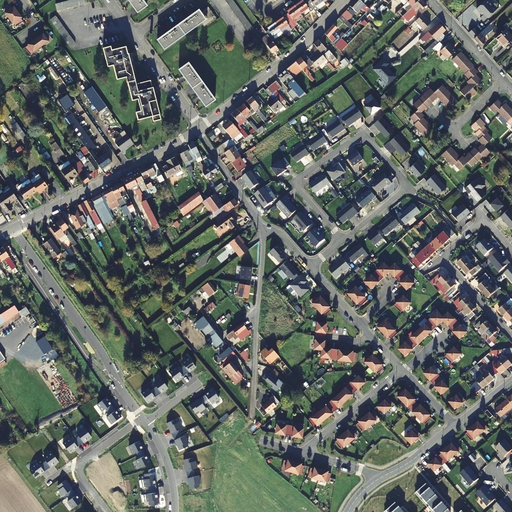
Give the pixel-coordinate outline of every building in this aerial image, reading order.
[(76,6),(79,6),(83,5),(86,4),(89,3),(88,0),(73,0),(71,1),(68,1),(65,2),(62,3),(59,4),(56,5),(57,11),(61,10),(64,10),(67,9),(70,8),(73,7),(76,6)] [(143,0),(128,0),(138,13),(147,5),(143,0)] [(232,0),(224,0),(254,41),(260,37),(232,0)] [(302,0),(295,5),(300,13),(308,8),(310,12),(314,9),(308,1),(306,0),(305,0),(304,1),(302,0)] [(309,0),(308,1),(314,9),(315,12),(326,4),(323,0),(309,0)] [(366,13),(369,9),(363,4),(359,0),(356,0),(350,7),(356,13),(361,8),(366,13)] [(403,16),(407,12),(419,0),(409,0),(407,3),(404,6),(406,8),(405,10),(400,14),(403,16)] [(427,6),(420,0),(419,0),(407,12),(403,16),(402,17),(408,22),(416,14),(415,12),(420,7),(423,10),(427,6)] [(487,0),(485,0),(476,8),(483,15),(480,17),(484,21),(499,7),(495,2),(492,5),(487,0)] [(9,19),(17,13),(15,10),(17,10),(14,6),(13,7),(11,4),(10,5),(3,9),(6,12),(5,13),(9,19)] [(287,11),(288,12),(286,15),(287,16),(293,24),(296,22),(293,18),(300,13),(295,5),(287,11)] [(199,10),(158,40),(165,49),(202,22),(204,27),(216,18),(208,7),(201,12),(200,11),(199,10)] [(345,12),(341,16),(346,21),(350,16),(345,12)] [(19,15),(17,13),(9,19),(13,25),(14,24),(16,27),(23,22),(24,22),(21,18),(22,18),(20,14),(19,15)] [(422,15),(415,22),(425,32),(432,26),(422,15)] [(58,19),(56,16),(50,20),(52,23),(54,25),(56,28),(58,31),(60,34),(62,36),(64,39),(66,42),(68,45),(70,47),(75,43),(73,41),(71,38),(69,35),(67,32),(65,30),(63,27),(61,24),(59,21),(58,19)] [(284,18),(283,17),(275,22),(281,30),(283,33),(284,34),(294,27),(293,24),(287,16),(284,18)] [(350,29),(353,26),(346,21),(341,16),(339,19),(350,29)] [(276,40),(275,38),(273,36),(281,30),(275,22),(267,28),(269,30),(266,32),(268,35),(273,42),(276,40)] [(440,42),(445,37),(442,34),(445,31),(438,23),(418,42),(423,46),(427,42),(427,41),(432,36),(436,41),(428,48),(428,49),(425,52),(427,54),(434,48),(440,42)] [(509,26),(506,23),(503,26),(496,32),(499,36),(506,29),(509,26)] [(334,45),(344,35),(342,33),(339,37),(334,32),(337,28),(333,25),(324,34),(334,45)] [(487,40),(484,37),(490,32),(489,31),(492,28),(489,25),(474,39),(481,47),(485,43),(485,42),(487,40)] [(412,32),(414,30),(411,26),(405,32),(407,35),(411,31),(412,32)] [(499,36),(496,38),(504,47),(511,40),(511,36),(506,29),(499,36)] [(273,36),(275,38),(283,33),(281,30),(273,36)] [(43,33),(35,39),(41,47),(45,44),(45,45),(52,39),(47,32),(44,34),(43,33)] [(262,39),(267,46),(267,45),(273,53),(279,49),(273,42),(268,35),(262,39)] [(37,50),(41,47),(35,39),(27,44),(28,45),(25,48),(30,55),(38,50),(37,50)] [(329,51),(328,52),(318,40),(313,44),(316,47),(318,49),(326,60),(331,65),(337,61),(329,51)] [(444,46),(440,42),(434,48),(438,52),(444,46)] [(443,54),(439,57),(444,62),(455,52),(452,49),(452,48),(448,44),(440,51),(443,54)] [(126,46),(112,50),(111,47),(103,49),(108,67),(113,66),(117,80),(126,77),(132,101),(138,100),(141,111),(136,113),(138,120),(152,117),(153,122),(161,120),(156,100),(156,101),(152,87),(138,91),(128,54),(126,46)] [(326,60),(318,49),(316,47),(313,50),(316,54),(310,59),(314,64),(317,68),(326,60)] [(466,83),(468,85),(472,89),(481,81),(475,75),(478,73),(473,67),(474,67),(461,52),(452,60),(465,74),(464,75),(469,80),(466,83)] [(310,74),(305,67),(307,66),(304,63),(300,58),(295,62),(296,62),(302,70),(311,81),(313,79),(309,75),(310,74)] [(342,64),(340,65),(343,69),(350,63),(348,61),(346,58),(340,62),(342,64)] [(307,66),(309,68),(314,64),(310,59),(309,59),(304,63),(307,66)] [(388,64),(384,59),(373,70),(388,85),(396,77),(388,70),(386,68),(387,68),(386,67),(388,64)] [(302,70),(296,62),(286,70),(292,78),(302,70)] [(189,63),(179,70),(206,107),(215,100),(189,63)] [(279,79),(283,84),(286,81),(288,83),(288,84),(292,89),(288,92),(292,98),(293,98),(295,99),(294,100),(296,102),(306,95),(292,78),(286,70),(277,77),(279,79)] [(277,98),(281,103),(284,100),(272,85),(268,88),(277,98)] [(458,102),(442,85),(434,93),(430,89),(413,105),(418,110),(410,118),(415,124),(414,125),(424,136),(433,128),(429,124),(422,118),(424,116),(421,113),(428,106),(436,99),(437,98),(445,106),(449,110),(458,102)] [(460,92),(467,100),(476,92),(472,89),(468,85),(460,92)] [(107,118),(113,115),(92,87),(84,93),(99,113),(102,111),(104,115),(107,118)] [(252,97),(246,101),(253,109),(263,121),(266,119),(259,111),(261,109),(252,97)] [(281,103),(277,98),(268,105),(274,113),(282,107),(284,110),(286,109),(281,103)] [(380,108),(374,99),(364,107),(370,115),(375,112),(374,112),(377,110),(380,108)] [(497,112),(511,127),(511,128),(510,130),(511,131),(511,138),(511,139),(511,111),(505,104),(503,106),(497,100),(489,108),(494,114),(497,112)] [(250,111),(253,109),(246,101),(243,104),(237,109),(246,120),(250,116),(248,114),(250,112),(250,111)] [(271,120),(275,117),(267,106),(262,109),(271,120)] [(363,116),(357,108),(342,118),(348,127),(363,116)] [(231,114),(238,122),(234,125),(240,133),(245,138),(247,137),(248,136),(240,126),(246,121),(246,120),(237,109),(231,114)] [(95,147),(72,114),(65,119),(85,146),(89,151),(101,170),(112,163),(105,154),(98,159),(92,150),(95,147)] [(394,131),(382,117),(373,124),(385,138),(394,131)] [(478,141),(482,145),(484,146),(492,139),(486,133),(488,132),(483,126),(485,125),(479,119),(471,127),(476,132),(475,134),(477,137),(479,139),(478,141)] [(345,129),(339,120),(326,129),(333,138),(345,129)] [(227,151),(235,146),(237,144),(234,140),(235,139),(234,138),(240,133),(234,125),(230,121),(223,127),(232,138),(230,140),(229,139),(222,145),(227,151)] [(250,121),(248,123),(253,129),(255,131),(256,131),(258,129),(250,121)] [(12,126),(20,138),(24,135),(16,123),(12,126)] [(258,134),(264,130),(262,126),(258,129),(256,131),(258,134)] [(212,141),(222,133),(218,127),(207,135),(212,141)] [(328,142),(321,133),(308,143),(314,152),(328,142)] [(410,149),(398,134),(389,142),(402,157),(410,149)] [(115,143),(121,152),(133,143),(127,135),(115,143)] [(60,149),(55,142),(51,145),(56,152),(60,149)] [(198,160),(197,158),(200,157),(201,156),(193,142),(188,145),(191,150),(196,160),(196,161),(198,160)] [(310,155),(303,145),(291,154),(297,163),(306,156),(306,157),(310,155)] [(490,153),(484,146),(482,145),(476,150),(474,148),(472,151),(464,158),(462,156),(460,158),(458,156),(450,147),(442,155),(452,166),(454,165),(459,170),(467,163),(471,167),(482,157),(484,159),(490,153)] [(225,153),(231,163),(240,157),(240,156),(236,150),(237,149),(235,146),(227,151),(225,153)] [(21,148),(11,151),(13,158),(23,154),(21,148)] [(186,168),(191,178),(194,177),(192,173),(194,171),(189,161),(191,160),(192,162),(196,160),(191,150),(188,152),(187,150),(180,154),(187,168),(186,168)] [(77,155),(94,179),(98,176),(95,171),(86,159),(80,151),(76,154),(77,155)] [(348,158),(354,166),(363,159),(357,151),(354,153),(354,154),(348,158)] [(86,159),(95,171),(98,168),(89,156),(86,159)] [(244,158),(241,160),(240,157),(231,163),(238,173),(246,167),(244,164),(247,162),(244,158)] [(169,161),(170,163),(162,167),(168,178),(181,170),(175,158),(169,161)] [(285,169),(291,165),(285,158),(272,168),(278,177),(287,170),(285,169)] [(73,178),(78,174),(72,166),(69,161),(60,167),(62,171),(61,172),(69,182),(73,179),(73,178)] [(79,161),(72,166),(78,174),(85,184),(90,181),(81,168),(83,166),(79,161)] [(344,179),(342,175),(346,172),(339,162),(333,167),(333,168),(328,172),(334,181),(334,180),(337,184),(344,179)] [(416,178),(425,171),(417,162),(409,168),(414,174),(413,175),(416,178)] [(157,177),(160,183),(164,180),(155,163),(140,171),(144,179),(148,177),(149,176),(150,178),(156,175),(157,177)] [(202,171),(208,167),(206,163),(199,167),(202,171)] [(217,172),(214,166),(202,173),(206,179),(217,172)] [(250,171),(242,177),(251,190),(259,183),(250,171)] [(142,186),(144,190),(147,189),(147,188),(139,172),(133,175),(139,188),(142,186)] [(42,191),(48,186),(39,174),(30,180),(32,183),(37,191),(39,194),(42,191)] [(315,194),(330,183),(324,174),(309,185),(315,194)] [(392,183),(384,174),(371,185),(378,193),(388,185),(389,186),(392,183)] [(434,174),(426,181),(438,195),(446,188),(434,174)] [(159,227),(139,188),(133,175),(122,180),(127,190),(132,188),(134,191),(136,190),(142,203),(142,205),(154,229),(159,227)] [(485,186),(478,178),(464,189),(469,194),(469,193),(477,202),(486,195),(481,189),(485,186)] [(147,179),(144,181),(148,189),(153,187),(150,182),(149,182),(147,179)] [(19,191),(25,199),(37,191),(32,183),(19,191)] [(116,186),(130,213),(135,210),(121,183),(116,186)] [(212,191),(214,194),(214,193),(224,186),(221,183),(212,191)] [(111,189),(119,204),(125,215),(130,213),(116,186),(111,189)] [(4,194),(0,197),(0,202),(7,213),(11,209),(7,203),(10,202),(10,203),(17,198),(10,188),(5,192),(6,193),(4,194)] [(274,201),(264,188),(255,194),(260,202),(261,202),(262,204),(265,208),(274,201)] [(103,193),(103,194),(100,195),(105,204),(108,203),(111,209),(119,204),(111,189),(103,193)] [(377,198),(369,189),(356,200),(363,208),(373,200),(374,201),(377,198)] [(178,206),(183,216),(201,203),(203,201),(198,192),(178,206)] [(214,194),(206,199),(212,208),(211,209),(214,213),(223,206),(217,198),(218,198),(214,193),(214,194)] [(100,207),(103,213),(108,210),(105,204),(100,195),(92,199),(97,208),(100,207)] [(287,195),(276,204),(288,218),(297,210),(288,200),(290,199),(287,195)] [(209,217),(211,219),(215,216),(224,210),(226,213),(238,204),(233,199),(223,206),(214,213),(210,215),(209,217)] [(100,221),(95,213),(89,200),(84,202),(96,224),(96,223),(97,225),(101,223),(100,221)] [(78,206),(83,215),(87,223),(91,220),(82,204),(78,206)] [(358,213),(350,204),(336,215),(343,224),(354,215),(355,216),(358,213)] [(405,224),(420,212),(414,204),(402,214),(401,212),(398,215),(405,224)] [(87,223),(83,215),(80,216),(77,210),(69,214),(71,218),(70,218),(72,223),(73,223),(76,229),(87,223)] [(511,214),(508,210),(500,217),(510,229),(511,227),(511,214)] [(95,213),(100,221),(105,218),(102,213),(100,214),(98,211),(95,213)] [(301,211),(293,218),(304,231),(312,224),(301,211)] [(228,214),(218,221),(214,224),(219,231),(228,225),(229,226),(231,229),(237,225),(234,221),(228,214)] [(386,236),(400,224),(393,216),(379,227),(386,236)] [(68,227),(62,219),(56,223),(64,234),(67,237),(72,244),(73,246),(76,244),(66,229),(68,227)] [(49,228),(57,239),(58,238),(60,240),(62,241),(67,237),(64,234),(56,223),(49,228)] [(435,236),(437,238),(443,245),(455,234),(447,225),(435,236)] [(316,228),(307,236),(317,247),(325,239),(319,233),(320,232),(316,228)] [(375,245),(383,238),(376,230),(368,237),(375,245)] [(242,240),(243,239),(239,234),(229,242),(240,255),(248,249),(249,249),(245,243),(242,240)] [(430,245),(436,252),(443,245),(437,238),(435,236),(432,238),(434,241),(430,245)] [(54,258),(61,253),(51,239),(44,244),(54,258)] [(425,249),(418,241),(416,243),(419,247),(423,251),(429,258),(436,252),(430,245),(425,249)] [(0,249),(0,252),(14,273),(21,268),(16,261),(12,264),(7,257),(9,256),(7,252),(9,251),(12,249),(7,243),(2,246),(3,247),(0,249)] [(354,263),(366,252),(360,244),(347,254),(354,263)] [(270,252),(279,262),(285,257),(282,254),(284,253),(277,245),(270,251),(270,252)] [(78,252),(85,262),(88,260),(81,250),(78,252)] [(62,254),(67,261),(71,258),(66,251),(62,254)] [(412,261),(418,268),(429,258),(423,251),(419,254),(416,251),(413,254),(416,257),(412,261)] [(12,275),(14,273),(0,252),(0,262),(0,268),(1,270),(7,279),(9,277),(8,275),(9,275),(8,273),(10,272),(12,275)] [(497,252),(489,259),(499,272),(510,263),(505,257),(503,259),(497,252)] [(464,257),(457,264),(462,269),(476,257),(473,255),(469,259),(466,256),(465,257),(464,257)] [(478,260),(476,257),(462,269),(467,275),(469,273),(472,276),(481,268),(478,265),(478,266),(475,263),(478,260)] [(336,278),(350,267),(343,258),(340,260),(340,261),(329,270),(336,278)] [(288,260),(280,267),(290,279),(298,272),(288,260)] [(390,272),(390,269),(389,267),(385,264),(382,267),(381,266),(375,272),(382,280),(390,272)] [(398,281),(405,273),(399,267),(396,264),(390,269),(390,272),(398,281)] [(250,280),(252,268),(241,266),(240,279),(250,280)] [(382,280),(375,272),(368,279),(369,279),(366,282),(372,289),(382,280)] [(398,281),(407,290),(414,284),(411,280),(412,280),(405,273),(398,281)] [(446,274),(442,277),(439,274),(430,282),(433,286),(435,284),(438,288),(436,291),(437,292),(450,280),(446,274)] [(483,293),(491,286),(487,282),(490,279),(486,274),(477,281),(480,285),(478,287),(483,293)] [(301,275),(290,285),(301,297),(309,289),(305,285),(304,285),(303,284),(307,281),(301,275)] [(437,292),(448,303),(450,301),(447,298),(455,292),(452,288),(455,285),(450,280),(437,292)] [(217,290),(209,282),(197,292),(198,293),(200,291),(206,299),(217,290)] [(248,298),(250,285),(239,283),(237,296),(248,298)] [(353,299),(361,292),(357,287),(356,287),(354,285),(347,290),(350,293),(348,294),(353,299)] [(496,285),(493,288),(491,286),(483,293),(488,298),(490,296),(493,300),(502,292),(496,285)] [(129,288),(120,292),(123,298),(131,294),(129,288)] [(366,298),(361,292),(353,299),(358,305),(359,304),(361,307),(368,301),(366,298)] [(506,293),(502,297),(504,300),(498,305),(500,308),(498,310),(503,316),(511,308),(511,303),(506,297),(508,295),(506,293)] [(319,297),(317,294),(310,300),(312,303),(317,309),(325,301),(320,296),(319,297)] [(411,303),(404,296),(394,306),(401,313),(411,303)] [(461,312),(471,303),(466,298),(463,301),(460,298),(453,303),(461,312)] [(330,307),(325,301),(317,309),(321,314),(322,314),(324,316),(331,310),(329,308),(330,307)] [(208,313),(215,306),(212,302),(208,306),(205,309),(208,313)] [(475,315),(473,312),(476,309),(471,303),(461,312),(465,316),(466,316),(467,317),(464,320),(469,326),(471,324),(472,324),(469,320),(475,315)] [(5,321),(19,312),(14,305),(0,314),(5,321)] [(176,306),(168,315),(175,322),(180,317),(178,315),(181,311),(176,306)] [(19,312),(22,317),(30,312),(26,307),(19,312)] [(192,310),(189,307),(183,311),(186,315),(192,310)] [(511,308),(503,316),(509,322),(510,321),(511,323),(511,308)] [(443,321),(443,318),(438,313),(435,316),(434,315),(428,321),(435,329),(443,321)] [(451,329),(459,322),(452,316),(449,313),(443,318),(443,321),(451,329)] [(206,321),(207,320),(203,316),(196,321),(193,324),(200,332),(202,331),(207,336),(205,338),(206,339),(215,332),(206,321)] [(383,333),(391,326),(386,321),(383,318),(377,324),(379,327),(378,328),(383,333)] [(435,329),(428,321),(421,328),(422,328),(419,331),(425,338),(435,329)] [(475,326),(479,330),(478,331),(482,336),(492,326),(487,321),(483,324),(481,321),(475,326)] [(325,337),(327,323),(317,322),(317,327),(316,327),(315,336),(325,337)] [(465,329),(459,322),(451,329),(460,339),(467,333),(464,329),(465,329)] [(226,336),(227,339),(228,340),(232,337),(235,340),(238,337),(240,340),(250,333),(242,323),(227,334),(227,335),(227,336),(226,336)] [(396,331),(391,326),(383,333),(388,338),(389,337),(392,340),(395,337),(398,334),(396,331)] [(496,333),(497,332),(492,326),(482,336),(486,340),(486,341),(489,345),(499,336),(496,333)] [(415,347),(425,338),(419,331),(415,334),(408,340),(415,347)] [(223,342),(215,332),(206,339),(212,346),(214,345),(216,347),(223,342)] [(324,348),(325,337),(315,336),(314,344),(315,345),(314,349),(321,350),(324,348)] [(235,340),(232,337),(228,340),(229,341),(233,346),(240,340),(238,337),(235,340)] [(415,347),(408,340),(402,346),(402,347),(399,350),(406,357),(415,347)] [(233,351),(230,347),(223,353),(221,350),(222,349),(221,348),(216,352),(223,360),(233,351)] [(278,356),(274,351),(272,348),(268,351),(265,348),(260,353),(262,355),(261,356),(261,358),(262,359),(263,361),(266,362),(267,361),(269,364),(278,356)] [(334,360),(335,349),(324,348),(321,350),(321,357),(329,358),(329,359),(334,360)] [(455,348),(445,357),(451,364),(461,355),(455,348)] [(47,354),(51,361),(59,356),(54,349),(47,354)] [(344,361),(346,350),(335,349),(334,360),(338,360),(337,360),(344,361)] [(353,351),(346,350),(344,361),(351,362),(352,362),(355,362),(356,353),(353,353),(353,351)] [(506,353),(503,350),(491,351),(493,353),(497,358),(506,370),(511,364),(504,355),(506,353)] [(238,370),(228,359),(235,354),(233,351),(223,360),(225,362),(240,380),(241,379),(235,372),(238,370)] [(369,367),(377,360),(372,354),(371,355),(369,353),(362,359),(365,362),(364,362),(369,367)] [(483,359),(496,375),(499,372),(500,374),(506,370),(497,358),(491,363),(486,356),(483,359)] [(182,363),(189,372),(193,369),(196,367),(189,358),(182,363)] [(483,359),(475,367),(478,371),(480,373),(482,376),(488,384),(494,379),(493,377),(496,375),(483,359)] [(382,365),(377,360),(369,367),(374,372),(377,375),(383,369),(383,368),(381,366),(382,365)] [(279,365),(287,375),(291,371),(282,361),(279,365)] [(235,384),(240,380),(225,362),(224,363),(220,366),(235,384)] [(179,379),(183,376),(176,367),(169,373),(176,382),(179,379)] [(433,384),(441,378),(435,371),(432,368),(424,374),(433,384)] [(285,381),(282,377),(280,380),(276,377),(279,374),(274,369),(270,374),(267,372),(265,374),(258,369),(257,373),(273,386),(271,388),(276,392),(285,381)] [(355,392),(365,383),(358,376),(355,379),(354,378),(348,385),(355,392)] [(488,384),(482,376),(480,378),(478,376),(475,379),(476,380),(476,381),(482,389),(488,384)] [(441,395),(449,389),(446,385),(441,378),(433,384),(441,395)] [(154,384),(161,393),(165,390),(168,388),(161,379),(154,384)] [(355,392),(348,385),(341,391),(342,391),(339,394),(345,401),(355,392)] [(402,402),(410,394),(405,389),(404,390),(401,387),(401,388),(395,394),(397,396),(397,397),(402,402)] [(151,400),(155,397),(148,388),(141,394),(148,403),(151,400)] [(209,392),(205,395),(211,404),(219,398),(212,389),(209,391),(209,392)] [(466,401),(459,393),(452,399),(453,399),(449,402),(455,410),(466,401)] [(345,401),(339,394),(335,397),(328,403),(335,411),(345,401)] [(410,409),(416,403),(414,400),(415,399),(410,394),(402,402),(407,407),(410,409)] [(279,401),(273,395),(269,398),(270,399),(261,406),(267,413),(276,406),(275,405),(279,401)] [(394,404),(387,397),(377,407),(384,414),(394,404)] [(103,411),(111,405),(109,401),(107,398),(97,404),(103,411)] [(199,399),(190,406),(195,413),(198,411),(200,412),(205,408),(199,399)] [(511,407),(511,404),(508,399),(495,410),(501,417),(511,407)] [(335,411),(328,403),(321,409),(322,409),(318,412),(324,420),(335,411)] [(417,417),(425,410),(420,405),(419,406),(416,403),(410,409),(412,412),(417,417)] [(119,414),(116,410),(107,417),(112,424),(121,417),(119,414)] [(429,415),(425,410),(417,417),(422,423),(422,422),(424,425),(431,419),(428,416),(429,415)] [(378,418),(373,411),(370,413),(369,412),(363,417),(370,425),(376,421),(375,420),(378,418)] [(324,420),(318,412),(315,415),(314,414),(307,420),(314,428),(324,420)] [(370,425),(363,417),(358,421),(359,422),(356,425),(362,432),(364,429),(365,430),(370,425)] [(171,433),(182,429),(179,422),(177,423),(175,419),(167,423),(171,433)] [(488,428),(482,421),(479,423),(478,422),(473,427),(480,435),(485,431),(485,430),(488,428)] [(288,436),(290,425),(281,424),(281,425),(276,424),(275,433),(288,436)] [(302,438),(303,429),(299,428),(299,427),(290,425),(288,436),(302,438)] [(407,434),(404,437),(411,445),(421,435),(413,427),(407,434)] [(480,435),(473,427),(467,431),(468,432),(465,435),(471,442),(474,439),(474,440),(480,435)] [(83,442),(88,439),(91,437),(84,428),(77,434),(83,442)] [(357,435),(351,429),(348,431),(347,430),(342,434),(349,443),(354,438),(357,435)] [(349,443),(342,434),(336,439),(337,440),(334,442),(335,444),(340,449),(343,447),(349,443)] [(188,442),(185,435),(175,440),(179,450),(188,446),(186,443),(188,442)] [(73,451),(78,447),(71,438),(63,444),(70,453),(73,451)] [(503,457),(511,449),(504,440),(496,447),(501,453),(500,454),(503,457)] [(133,454),(143,449),(141,445),(141,444),(139,441),(129,446),(133,454)] [(458,452),(461,449),(456,443),(453,445),(452,444),(446,448),(453,457),(459,452),(458,452)] [(453,457),(446,448),(441,453),(442,454),(439,456),(445,463),(453,457)] [(50,467),(55,463),(55,464),(58,461),(52,452),(44,458),(50,467)] [(148,460),(146,455),(136,460),(140,468),(150,463),(148,460)] [(445,463),(439,456),(428,465),(434,472),(445,463)] [(186,471),(197,469),(196,461),(194,462),(193,458),(183,460),(186,471)] [(291,472),(294,462),(287,460),(287,461),(283,460),(281,469),(285,470),(284,470),(291,472)] [(44,472),(37,462),(31,467),(33,468),(30,471),(35,478),(44,472)] [(301,464),(294,462),(291,472),(298,474),(302,475),(304,466),(301,465),(301,464)] [(468,466),(460,473),(471,485),(479,479),(475,475),(473,473),(474,472),(468,466)] [(314,469),(310,468),(308,476),(311,477),(311,478),(318,480),(321,470),(314,467),(314,469)] [(329,478),(331,474),(327,473),(328,471),(321,470),(318,480),(325,482),(325,481),(328,482),(329,478)] [(143,480),(145,487),(156,485),(154,474),(145,476),(145,479),(143,480)] [(201,483),(199,476),(188,478),(190,489),(200,487),(199,483),(201,483)] [(58,490),(63,496),(72,489),(65,480),(58,486),(60,489),(58,490)] [(489,490),(485,485),(476,493),(487,506),(496,499),(491,493),(490,493),(488,491),(489,490)] [(157,493),(146,494),(147,502),(149,501),(149,505),(159,504),(157,493)] [(68,502),(73,509),(82,502),(80,499),(79,499),(77,495),(68,502)] [(511,511),(501,499),(493,506),(498,511),(511,511)]
